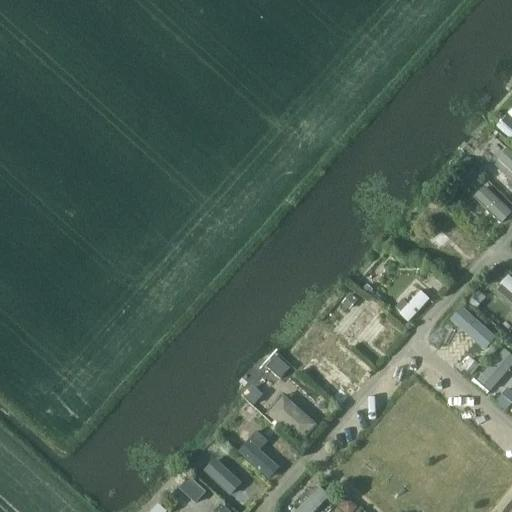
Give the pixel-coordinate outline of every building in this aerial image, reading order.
[(511,125),(505,119),(495,130),(511,143),(511,142),(511,125)] [(511,156),(506,151),(497,162),(511,175),(511,183),(507,189),(511,193),(511,156)] [(481,179),(472,171),(465,180),(474,188),(481,179)] [(483,189),(472,200),(500,226),(510,215),(483,189)] [(449,213),(458,204),(453,198),(443,208),(449,213)] [(431,237),(441,248),(453,237),(470,255),(480,247),(453,217),(431,237)] [(511,281),(507,277),(498,287),(499,289),(496,292),(511,305),(511,281)] [(372,292),(367,287),(362,292),(368,297),(372,292)] [(408,307),(403,301),(395,310),(401,315),(399,317),(408,325),(430,302),(420,293),(408,307)] [(486,300),(477,293),(468,305),(476,312),(486,300)] [(349,312),(358,302),(351,296),(342,306),(349,312)] [(484,354),(496,341),(461,311),(450,324),(484,354)] [(335,339),(324,354),(360,382),(371,368),(335,339)] [(304,343),(291,363),(304,371),(317,351),(304,343)] [(486,398),(511,367),(511,359),(504,352),(476,384),(473,381),(470,384),(486,398)] [(275,358),(266,369),(280,381),(289,370),(275,358)] [(471,379),(479,367),(469,360),(461,371),(471,379)] [(344,381),(333,395),(344,404),(355,390),(344,381)] [(254,409),(264,398),(252,388),(243,399),(254,409)] [(505,414),(511,406),(511,395),(507,391),(495,405),(505,414)] [(283,399),(267,417),(301,447),(317,428),(283,399)] [(257,434),(238,455),(269,482),(279,471),(259,453),(268,444),(257,434)] [(208,447),(196,460),(205,468),(216,455),(208,447)] [(215,462),(203,475),(230,499),(242,486),(215,462)] [(189,480),(178,492),(195,507),(206,496),(189,480)] [(316,511),(329,499),(318,489),(297,511),(316,511)] [(339,511),(356,511),(358,510),(348,501),(339,511)]
